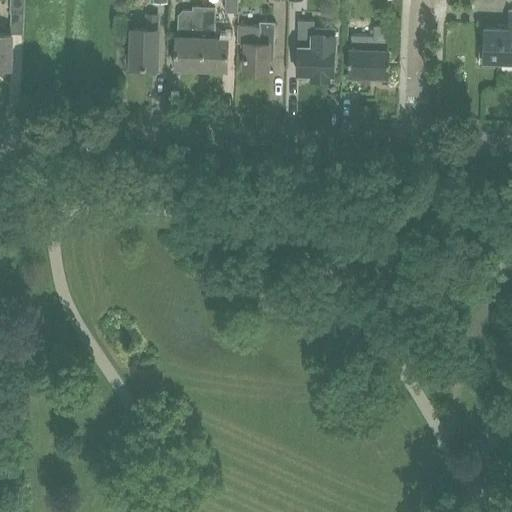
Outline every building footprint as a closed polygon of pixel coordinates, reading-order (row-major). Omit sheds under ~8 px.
[(10,0),(10,11),(24,12),(24,0),(10,0)] [(226,0),(226,12),(238,12),(238,0),(226,0)] [(289,0),(289,8),(303,9),(303,0),(289,0)] [(175,67),(201,68),(203,6),(193,6),(193,10),(183,10),(179,14),(178,35),(176,35),(175,67)] [(203,6),(201,68),(227,69),(228,37),(214,36),(215,7),(203,6)] [(495,66),(495,61),(511,61),(511,8),(510,8),(509,28),(485,27),(484,49),(479,49),(479,65),(495,66)] [(155,67),(157,15),(148,14),(147,28),(133,28),(131,66),(155,67)] [(314,20),(299,19),(297,73),(333,74),(334,49),(335,48),(336,28),(314,27),(314,20)] [(237,42),(245,42),(244,70),(268,71),(268,60),(273,60),(275,21),(260,21),(259,24),(238,23),(237,42)] [(388,76),(389,25),(373,25),(373,35),(350,35),(349,75),(388,76)] [(0,67),(11,67),(12,34),(0,33),(0,67)] [(274,107),(284,107),(284,84),(274,84),(274,107)]
